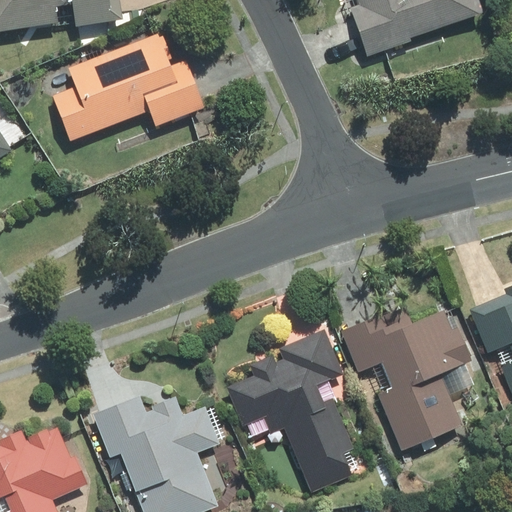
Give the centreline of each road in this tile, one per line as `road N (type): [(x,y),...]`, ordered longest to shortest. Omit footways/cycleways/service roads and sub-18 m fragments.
road 1 (residential): [(0,336),(351,205)]
road 2 (residential): [(257,0),(351,205)]
road 3 (residential): [(351,205),(511,170)]
